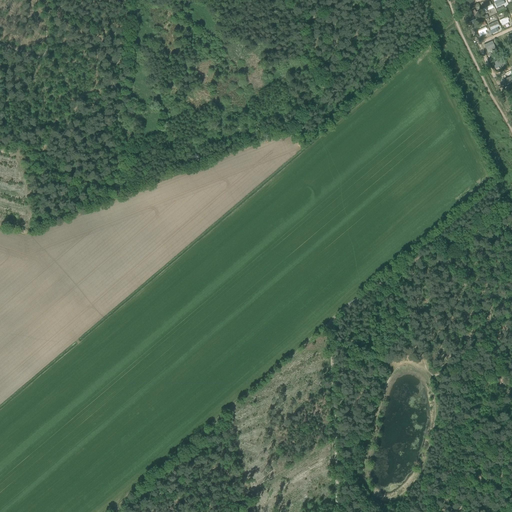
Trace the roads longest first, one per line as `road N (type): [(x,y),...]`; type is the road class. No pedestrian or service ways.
road 1 (track): [(333,442),(329,322),(412,263),(511,209)]
road 2 (track): [(329,322),(106,511)]
road 3 (track): [(285,0),(324,93),(396,7)]
road 4 (track): [(511,136),(446,0)]
road 5 (track): [(418,511),(511,425)]
